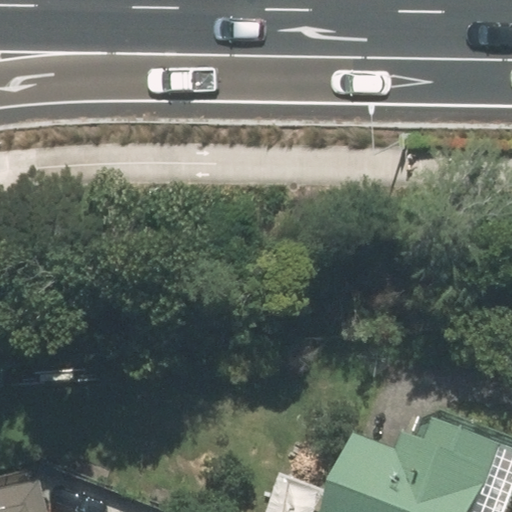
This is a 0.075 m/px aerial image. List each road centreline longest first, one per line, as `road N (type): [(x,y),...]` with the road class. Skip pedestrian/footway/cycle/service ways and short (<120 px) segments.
road 1 (motorway): [(425,31),(0,81)]
road 2 (motorway): [(425,31),(0,11)]
